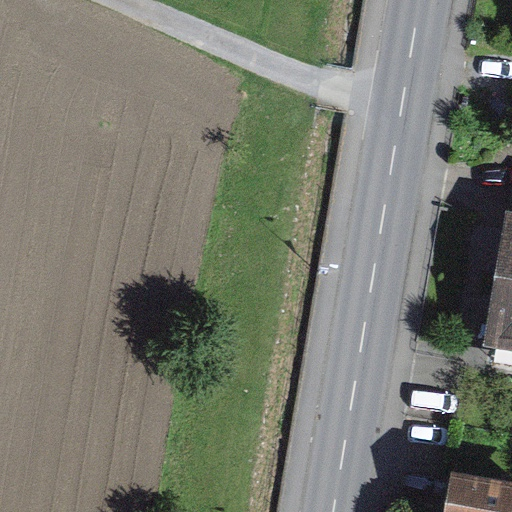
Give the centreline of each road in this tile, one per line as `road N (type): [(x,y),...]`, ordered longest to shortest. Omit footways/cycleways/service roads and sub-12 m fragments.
road 1 (primary): [(418,0),(333,511)]
road 2 (track): [(116,0),(302,82),(401,100)]
